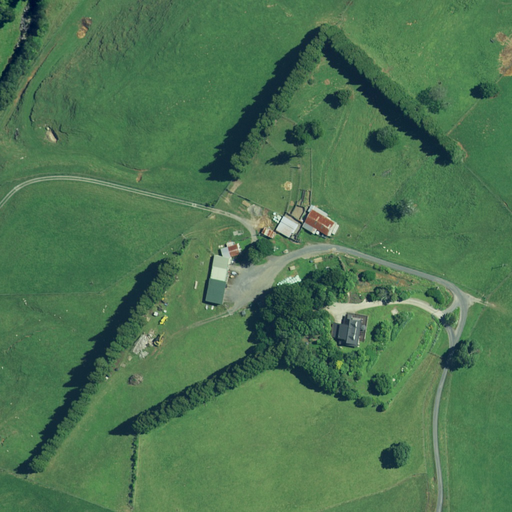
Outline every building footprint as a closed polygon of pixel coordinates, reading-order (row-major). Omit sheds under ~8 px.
[(333,215),(316,205),(311,212),(313,213),(305,227),(320,236),(323,231),(333,237),(341,224),(331,218),(333,215)] [(300,225),(287,217),(279,230),(292,238),(300,225)] [(279,233),(266,227),(263,233),(276,239),(279,233)] [(212,279),(228,282),(234,258),(244,255),(241,245),(236,246),(235,242),(229,244),(230,248),(222,250),(224,257),(217,256),(212,279)] [(298,284),(294,275),(287,279),(286,277),(280,280),(280,282),(272,286),(275,294),(298,284)] [(228,282),(212,279),(207,302),(226,306),(231,283),(228,282)] [(355,314),(351,314),(349,325),(338,324),(336,338),(345,339),(344,345),(362,348),(365,325),(370,326),(371,317),(359,315),(358,320),(354,320),(355,314)]
